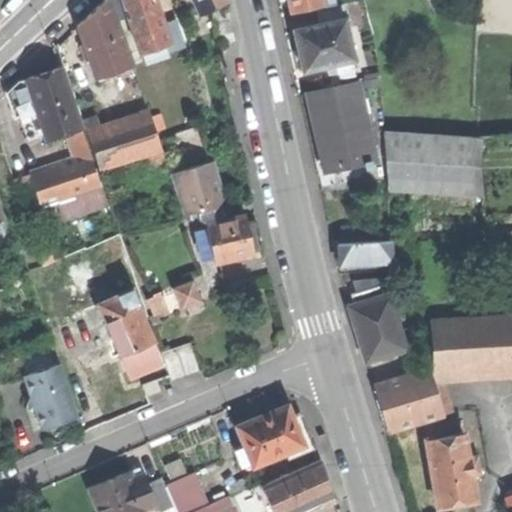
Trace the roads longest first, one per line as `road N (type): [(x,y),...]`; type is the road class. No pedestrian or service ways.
road 1 (secondary): [(329,355),(248,0)]
road 2 (residential): [(0,495),(329,355)]
road 3 (secondary): [(379,511),(329,355)]
